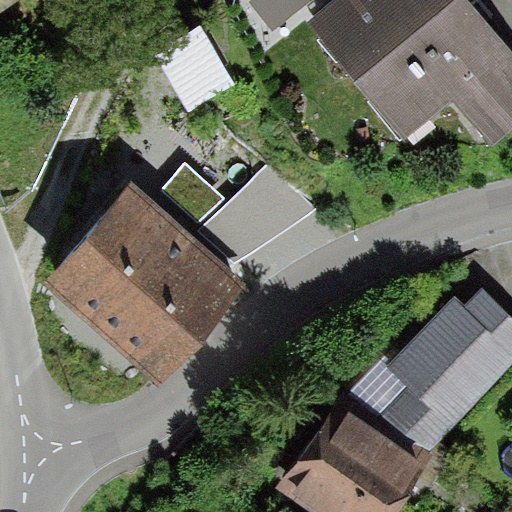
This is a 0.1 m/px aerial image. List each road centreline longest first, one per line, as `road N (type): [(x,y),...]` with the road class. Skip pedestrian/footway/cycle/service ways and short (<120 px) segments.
road 1 (residential): [(511,204),(437,222),(265,310),(173,401),(106,436),(29,452)]
road 2 (residential): [(29,452),(0,294)]
